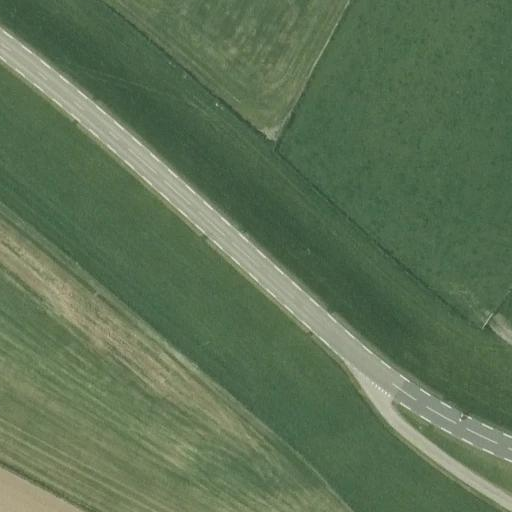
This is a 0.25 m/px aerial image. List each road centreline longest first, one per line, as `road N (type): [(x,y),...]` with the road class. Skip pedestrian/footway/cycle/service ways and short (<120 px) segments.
road 1 (tertiary): [(379,377),(0,33)]
road 2 (unclassified): [(511,506),(385,408),(379,377)]
road 3 (tertiary): [(511,447),(379,377)]
